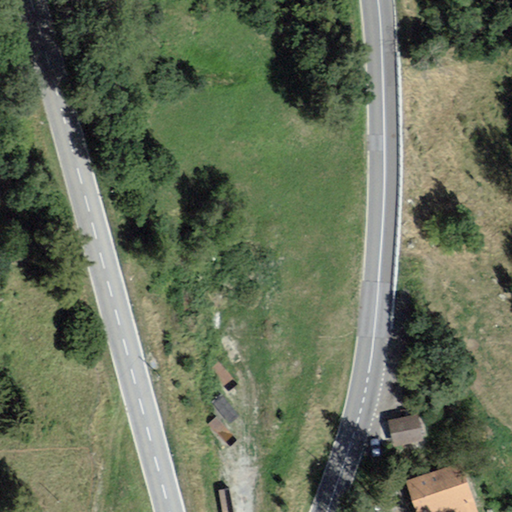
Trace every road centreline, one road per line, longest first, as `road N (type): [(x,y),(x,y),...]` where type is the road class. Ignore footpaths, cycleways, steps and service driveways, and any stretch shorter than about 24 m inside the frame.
road 1 (tertiary): [(31,0),(168,511)]
road 2 (tertiary): [(326,511),(362,400),(373,334),(384,85),(378,0)]
